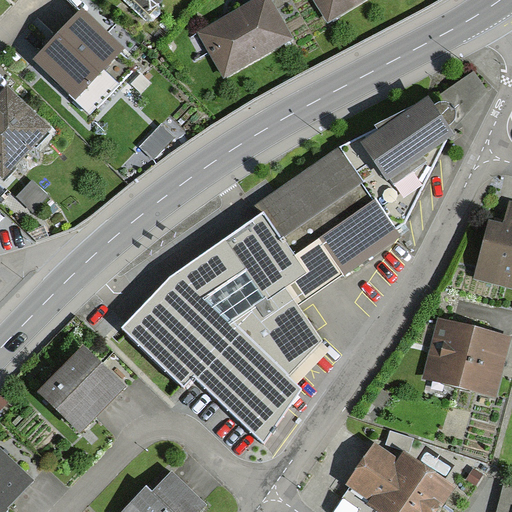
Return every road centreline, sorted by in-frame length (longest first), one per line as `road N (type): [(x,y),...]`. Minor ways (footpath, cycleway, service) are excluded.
road 1 (primary): [(500,0),(263,128),(151,206),(0,351)]
road 2 (unclassified): [(485,156),(359,372),(272,495)]
road 3 (residential): [(272,495),(183,432),(165,428),(129,441),(67,511)]
